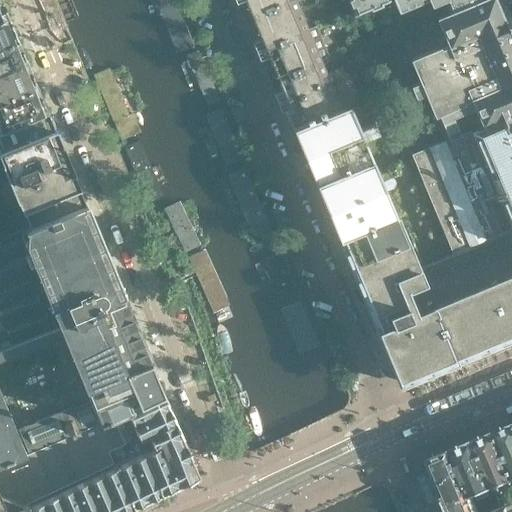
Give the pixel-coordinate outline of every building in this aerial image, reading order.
[(62,0),(91,66),(108,59),(83,0),(62,0)] [(154,0),(176,52),(194,45),(176,0),(154,0)] [(286,0),(244,0),(251,15),(286,0)] [(319,60),(294,0),(286,0),(251,15),(277,78),(319,60)] [(381,0),(345,0),(351,13),(369,5),(370,8),(381,3),(380,1),(381,0)] [(476,0),(394,0),(399,11),(424,0),(426,0),(429,6),(443,1),(447,12),(476,0)] [(511,41),(494,0),(476,0),(447,12),(434,18),(447,47),(439,50),(438,47),(409,59),(418,83),(410,87),(414,97),(423,94),(433,117),(462,105),(461,102),(469,99),(480,127),(417,153),(410,156),(451,255),(500,234),(487,201),(498,196),(511,229),(511,228),(511,41)] [(8,19),(0,21),(0,48),(17,42),(8,19)] [(0,76),(27,65),(17,42),(0,48),(0,53),(1,55),(0,55),(0,76)] [(200,48),(185,54),(207,108),(221,102),(200,48)] [(358,100),(347,73),(328,81),(319,60),(277,78),(290,109),(285,111),(292,128),(340,107),(358,100)] [(0,103),(37,89),(31,75),(27,65),(0,76),(0,103)] [(121,139),(142,130),(114,65),(93,74),(121,139)] [(0,131),(45,113),(47,112),(37,89),(0,103),(0,131)] [(204,114),(227,165),(245,157),(222,106),(204,114)] [(396,242),(340,107),(292,128),(292,129),(348,262),(396,242)] [(164,393),(85,203),(84,203),(83,203),(76,188),(77,188),(71,172),(60,143),(59,144),(53,128),(52,129),(45,113),(0,131),(0,159),(1,162),(1,163),(16,200),(17,200),(21,211),(22,210),(29,226),(0,237),(0,465),(28,454),(109,417),(110,419),(126,412),(125,410),(164,393)] [(417,153),(405,124),(390,130),(402,160),(410,156),(417,153)] [(123,147),(145,202),(164,195),(141,139),(123,147)] [(246,167),(227,174),(255,243),(274,236),(246,167)] [(166,203),(149,210),(170,258),(186,251),(166,203)] [(511,337),(511,228),(511,229),(500,234),(451,255),(414,270),(402,240),(396,242),(348,262),(399,385),(404,382),(511,337)] [(281,252),(261,261),(277,299),(297,290),(281,252)] [(173,262),(198,317),(216,309),(191,254),(173,262)] [(299,299),(278,307),(297,353),(317,345),(299,299)] [(176,423),(164,393),(125,410),(126,412),(110,419),(123,447),(148,436),(176,423)] [(215,400),(213,394),(206,397),(208,403),(215,400)] [(25,500),(112,460),(109,454),(123,447),(110,419),(109,417),(28,454),(0,465),(0,511),(29,511),(28,508),(25,500)] [(199,478),(176,423),(148,436),(155,452),(116,469),(133,508),(199,478)] [(511,423),(496,430),(511,469),(511,423)] [(511,475),(511,469),(496,430),(473,440),(490,485),(511,475)] [(490,485),(473,440),(450,449),(467,495),(490,485)] [(467,495),(450,449),(428,458),(435,474),(447,502),(467,495)] [(124,511),(133,508),(116,469),(112,460),(25,500),(28,508),(57,495),(88,482),(101,511),(124,511)] [(101,511),(88,482),(57,495),(63,511),(101,511)] [(63,511),(57,495),(28,508),(29,511),(63,511)] [(473,511),(467,495),(447,502),(451,511),(473,511)] [(511,511),(511,499),(485,511),(511,511)]
